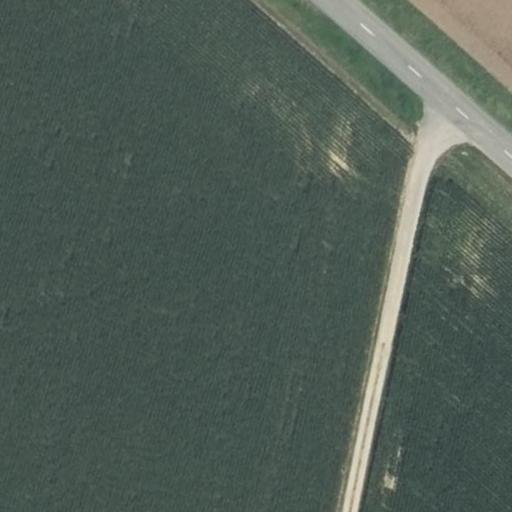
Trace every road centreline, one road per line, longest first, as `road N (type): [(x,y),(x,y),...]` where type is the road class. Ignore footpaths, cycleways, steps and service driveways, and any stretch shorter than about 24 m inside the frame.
road 1 (track): [(353,511),(428,158),(455,110)]
road 2 (secondary): [(511,157),(327,0)]
